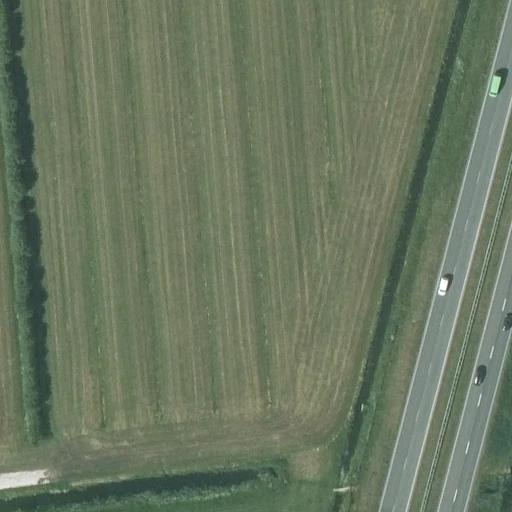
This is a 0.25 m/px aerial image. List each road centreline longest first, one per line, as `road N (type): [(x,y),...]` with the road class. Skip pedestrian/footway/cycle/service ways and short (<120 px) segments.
road 1 (trunk): [(511,41),(391,511)]
road 2 (trunk): [(450,511),(511,272)]
